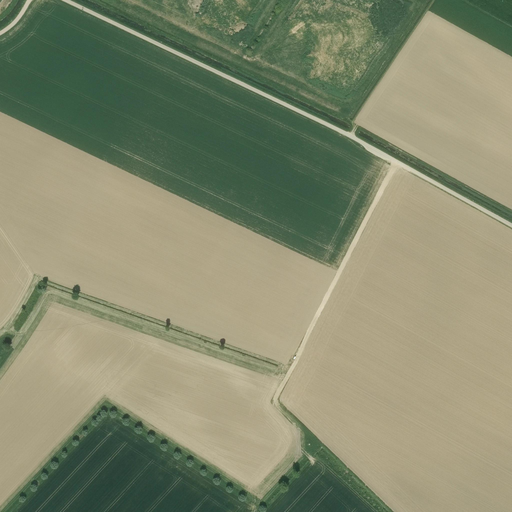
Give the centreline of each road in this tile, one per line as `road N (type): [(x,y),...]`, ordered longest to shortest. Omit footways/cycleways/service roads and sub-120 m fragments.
road 1 (unclassified): [(65,0),(355,137),(511,224)]
road 2 (track): [(396,161),(314,320),(278,370)]
